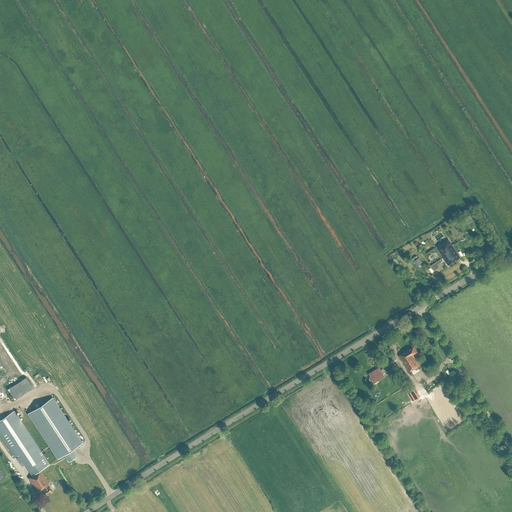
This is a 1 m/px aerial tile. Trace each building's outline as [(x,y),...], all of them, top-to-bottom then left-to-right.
[(460,257),(450,242),(448,239),(436,247),(448,265),(460,257)] [(423,254),(417,258),(421,264),(427,260),(423,254)] [(414,345),(398,355),(409,372),(411,371),(411,370),(417,366),(417,367),(419,366),(412,355),(418,351),(414,345)] [(368,373),(370,376),(369,376),(369,377),(368,378),(368,379),(369,380),(370,381),(371,381),(372,381),(373,382),(387,373),(383,368),(380,369),(379,366),(368,373)] [(43,370),(40,372),(44,381),(48,379),(43,370)] [(13,384),(20,396),(39,385),(33,373),(13,384)] [(408,384),(406,385),(403,387),(409,397),(417,391),(409,378),(405,380),(408,384)] [(0,396),(2,400),(8,396),(0,381),(0,396)] [(82,442),(52,396),(27,413),(57,459),(63,454),(68,462),(76,457),(71,449),(82,442)] [(40,450),(40,451),(13,411),(0,419),(0,435),(15,457),(18,455),(32,475),(28,477),(37,492),(41,489),(45,495),(50,492),(51,492),(52,492),(52,491),(48,483),(49,483),(40,470),(49,464),(45,458),(40,450)]
